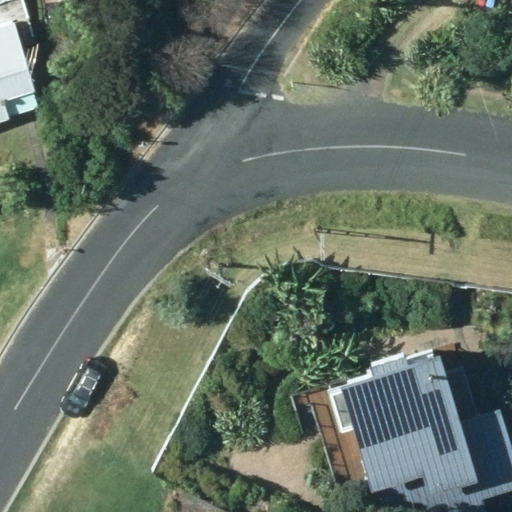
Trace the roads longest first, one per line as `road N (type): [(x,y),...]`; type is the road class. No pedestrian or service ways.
road 1 (residential): [(0,435),(75,308),(159,212),(222,175)]
road 2 (residential): [(222,175),(314,149),(511,160)]
road 3 (residential): [(222,175),(240,84),(288,0)]
